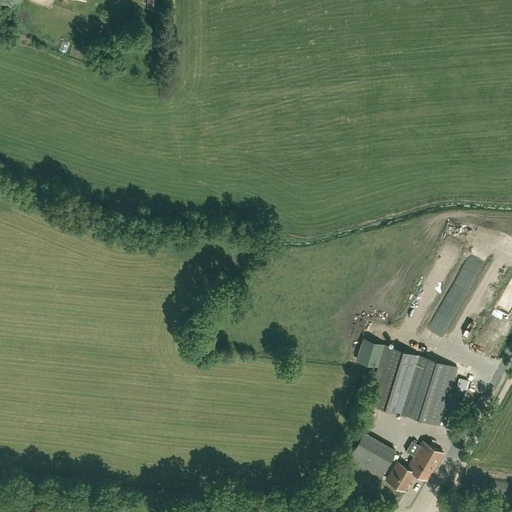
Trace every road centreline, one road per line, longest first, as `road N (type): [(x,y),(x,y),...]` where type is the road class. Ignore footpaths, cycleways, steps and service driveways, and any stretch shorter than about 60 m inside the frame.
road 1 (unclassified): [(0,475),(173,499),(421,511)]
road 2 (tertiary): [(421,511),(511,358)]
